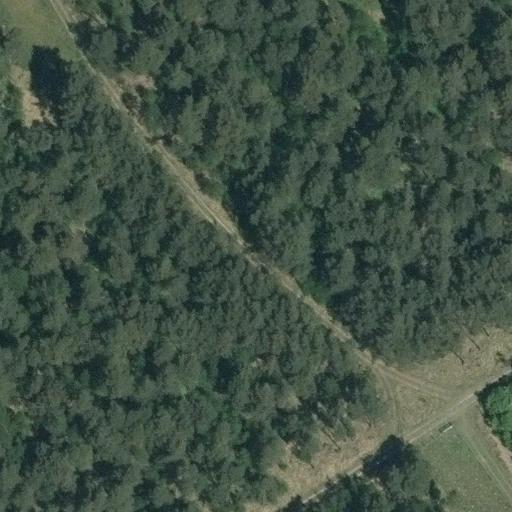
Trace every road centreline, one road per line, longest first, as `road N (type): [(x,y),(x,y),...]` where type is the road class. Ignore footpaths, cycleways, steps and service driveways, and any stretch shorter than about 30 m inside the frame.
road 1 (track): [(51,0),(143,144),(278,291),(410,386),(480,390),(384,454),(391,391)]
road 2 (track): [(439,393),(511,506)]
